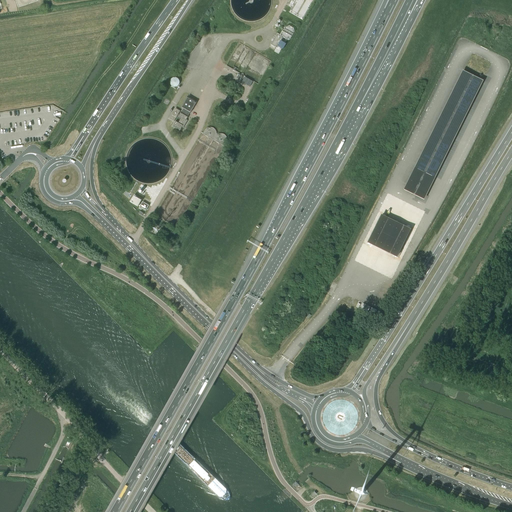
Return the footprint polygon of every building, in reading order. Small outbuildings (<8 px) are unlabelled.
[(303,20),(314,0),(289,0),(287,4),(291,6),(290,7),(291,8),(290,10),(289,12),(303,20)] [(278,33),(271,45),(280,51),(287,40),(289,40),(295,32),(294,28),(289,26),(285,27),(284,26),(282,29),(283,30),(280,35),(278,33)] [(271,61),(240,43),(227,66),(258,84),(271,61)] [(463,71),(403,190),(423,200),(483,81),(463,71)] [(245,77),(242,82),(250,87),(253,82),(245,77)] [(173,86),(174,87),(175,88),(177,87),(178,87),(179,86),(180,85),(180,83),(180,82),(179,81),(178,79),(177,79),(175,79),(174,79),(173,80),(172,81),(171,83),(171,84),(172,85),(173,86)] [(179,115),(178,115),(180,111),(176,109),(170,119),(174,121),(176,117),(180,120),(178,123),(176,121),(173,126),(180,131),(182,127),(183,128),(188,121),(186,120),(189,116),(188,116),(190,113),(191,113),(197,102),(188,96),(182,107),(184,109),(182,112),(181,112),(179,115)] [(134,197),(131,202),(137,206),(141,200),(134,197)] [(143,202),(140,207),(146,211),(149,205),(143,202)] [(382,214),(368,242),(397,257),(411,229),(382,214)]
